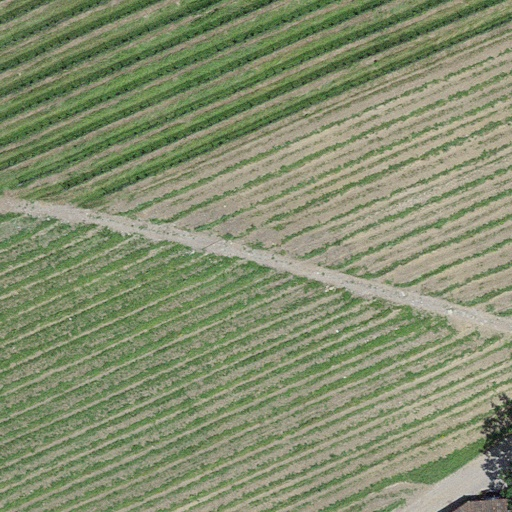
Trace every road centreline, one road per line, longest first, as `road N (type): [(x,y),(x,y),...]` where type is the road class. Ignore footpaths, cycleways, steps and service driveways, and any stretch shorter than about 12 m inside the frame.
road 1 (track): [(511,319),(136,210),(0,195)]
road 2 (track): [(511,434),(409,511)]
